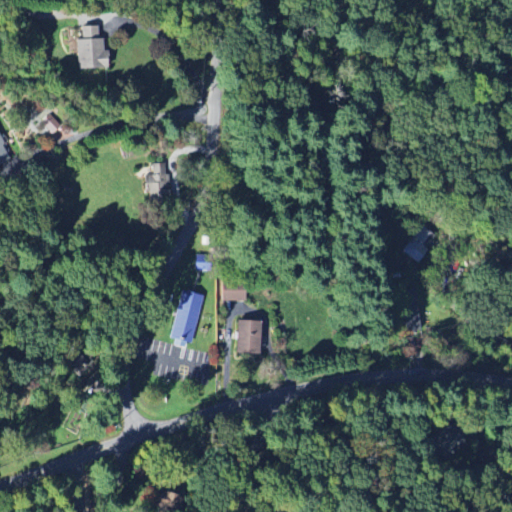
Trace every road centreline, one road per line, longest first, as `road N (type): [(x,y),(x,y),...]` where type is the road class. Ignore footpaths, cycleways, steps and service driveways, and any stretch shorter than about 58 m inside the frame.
road 1 (residential): [(511,385),(396,375),(337,381),(147,431),(0,484)]
road 2 (residential): [(147,431),(130,408),(125,367),(204,189),(211,0)]
road 3 (residential): [(231,511),(243,456),(281,395)]
